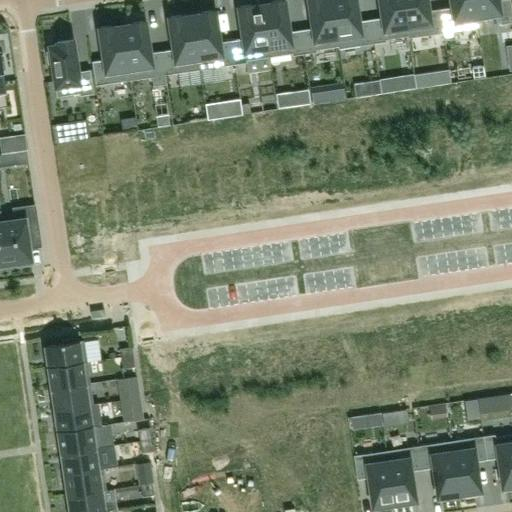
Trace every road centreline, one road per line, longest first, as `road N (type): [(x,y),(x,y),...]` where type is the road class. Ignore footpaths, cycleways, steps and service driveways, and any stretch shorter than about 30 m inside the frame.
road 1 (residential): [(511,206),(182,257),(186,284)]
road 2 (residential): [(186,284),(191,314),(511,264)]
road 3 (residential): [(66,303),(20,3)]
road 4 (residential): [(66,303),(186,284)]
